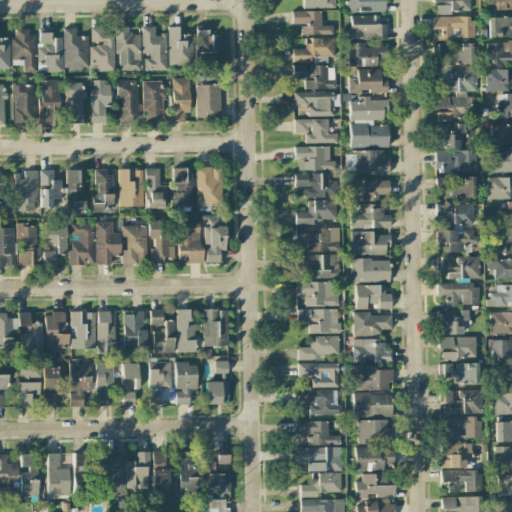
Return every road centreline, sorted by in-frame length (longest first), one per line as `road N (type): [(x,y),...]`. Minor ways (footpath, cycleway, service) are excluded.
road 1 (residential): [(411,0),(419,511)]
road 2 (residential): [(246,0),(253,511)]
road 3 (residential): [(252,427),(0,429)]
road 4 (residential): [(250,285),(0,288)]
road 5 (residential): [(247,145),(0,147)]
road 6 (residential): [(246,0),(0,4)]
